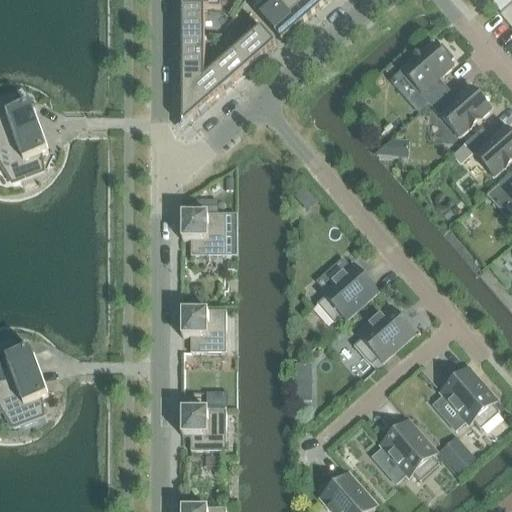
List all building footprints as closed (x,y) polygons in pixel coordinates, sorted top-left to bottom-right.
[(183,0),(183,12),(206,12),(221,12),(221,0),(183,0)] [(298,29),(273,0),(257,15),(282,43),(298,29)] [(302,0),(273,0),(298,29),(315,15),(302,0)] [(331,0),(302,0),(315,15),(331,0)] [(511,4),(511,2),(509,0),(498,0),(493,5),(501,14),(511,4)] [(183,12),(183,46),(205,46),(206,12),(183,12)] [(262,31),(236,54),(251,71),(276,48),(262,31)] [(221,38),(206,38),(205,46),(216,46),(221,39),(222,38),(221,38)] [(183,46),(183,101),(206,81),(206,80),(205,80),(205,46),(183,46)] [(430,108),(448,92),(440,83),(454,70),(450,66),(455,62),(442,47),(437,51),(433,46),(402,73),(423,97),(422,98),(430,108)] [(236,54),(210,76),(225,93),(251,71),(236,54)] [(206,81),(183,101),(183,130),(225,93),(210,76),(206,80),(206,81)] [(448,92),(430,108),(439,117),(440,116),(461,141),(492,113),(471,89),(457,101),(448,92)] [(0,101),(0,146),(41,131),(32,108),(25,110),(16,96),(0,101)] [(474,156),(495,180),(511,165),(511,136),(505,129),(491,141),(483,132),(465,148),(473,157),(474,156)] [(41,131),(0,146),(0,164),(13,186),(45,175),(42,158),(49,155),(41,131)] [(391,144),(376,157),(380,162),(408,163),(409,145),(391,144)] [(511,176),(488,198),(497,209),(510,198),(511,199),(511,176)] [(311,198),(303,189),(293,198),(300,207),(311,198)] [(197,203),(197,216),(218,216),(218,203),(197,203)] [(192,259),(227,260),(227,217),(183,217),(183,244),(192,244),(192,259)] [(325,300),(318,307),(335,327),(343,320),(346,324),(379,295),(355,268),(322,296),(325,300)] [(203,301),(187,301),(187,314),(203,314),(203,301)] [(355,349),(372,369),(380,362),(383,366),(416,337),(391,310),(359,338),(362,342),(355,349)] [(192,356),(227,357),(227,314),(203,314),(187,314),(183,314),(183,341),(192,341),(192,356)] [(0,345),(0,390),(40,376),(32,352),(25,354),(16,340),(0,345)] [(311,366),(295,366),(295,403),(311,403),(311,366)] [(444,398),(433,408),(458,434),(468,425),(471,428),(474,425),(481,433),(500,415),(493,407),(497,404),(499,402),(473,373),(468,368),(467,369),(440,394),(444,398)] [(40,376),(0,390),(0,408),(13,430),(45,419),(41,403),(49,400),(40,376)] [(188,404),(199,404),(199,393),(188,393),(188,404)] [(221,398),(208,398),(208,409),(221,409),(221,398)] [(183,413),(183,439),(192,439),(192,455),(227,455),(227,413),(183,413)] [(384,451),(373,460),(397,488),(408,478),(410,481),(414,478),(421,485),(441,468),(434,460),(438,457),(409,424),(381,449),(384,451)] [(439,455),(447,463),(455,472),(473,456),(457,439),(439,455)] [(321,501),(330,511),(373,511),(377,509),(349,477),(321,501)]
